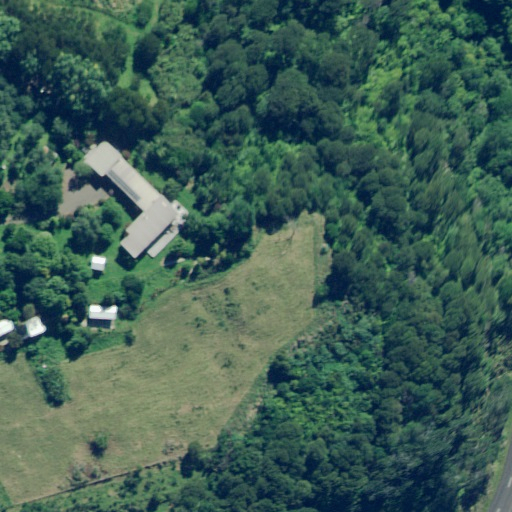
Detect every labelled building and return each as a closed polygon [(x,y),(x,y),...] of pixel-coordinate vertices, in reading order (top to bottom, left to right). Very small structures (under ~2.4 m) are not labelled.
[(179,218),(105,145),(85,165),(102,182),(106,179),(145,218),(117,246),(134,263),(179,218)] [(26,262),(26,254),(13,253),(12,262),(26,262)] [(82,280),(85,289),(101,284),(98,275),(82,280)] [(5,321),(0,322),(0,333),(9,331),(5,321)] [(44,336),(38,321),(26,326),(31,341),(44,336)]
